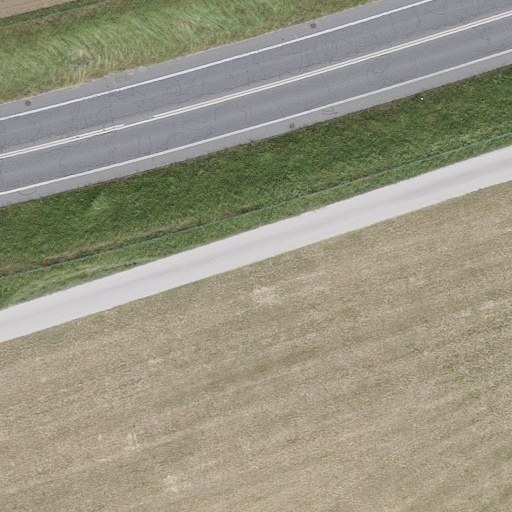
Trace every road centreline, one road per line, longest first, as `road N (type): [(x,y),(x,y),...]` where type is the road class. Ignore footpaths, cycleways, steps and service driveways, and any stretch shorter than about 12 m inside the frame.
road 1 (track): [(0,330),(511,170)]
road 2 (trunk): [(0,156),(511,12)]
